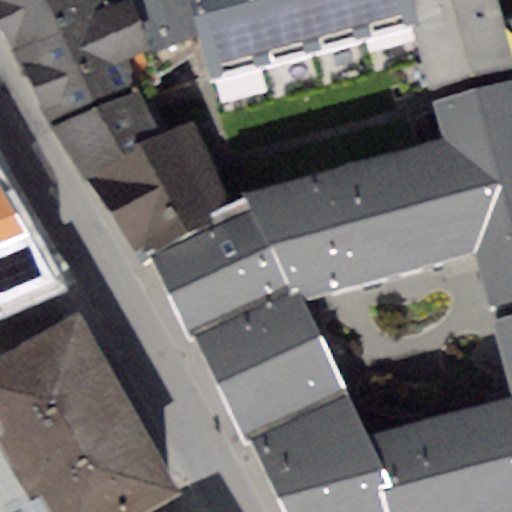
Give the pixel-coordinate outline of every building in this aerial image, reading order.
[(0,0),(0,38),(10,54),(104,8),(100,0),(0,0)] [(134,0),(121,0),(104,8),(10,54),(49,126),(135,92),(124,68),(149,57),(134,0)] [(187,0),(134,0),(149,57),(198,40),(187,0)] [(264,68),(245,0),(187,0),(198,40),(210,82),(264,68)] [(314,56),(298,0),(245,0),(264,68),(314,56)] [(367,42),(355,0),(298,0),(314,56),(367,42)] [(413,29),(405,0),(355,0),(367,42),(413,29)] [(511,61),(495,0),(405,0),(413,29),(430,88),(511,66),(511,61)] [(511,81),(432,102),(442,139),(242,195),(246,203),(289,284),(297,299),(472,253),(486,306),(511,300),(511,81)] [(135,92),(49,126),(83,182),(161,139),(135,92)] [(194,124),(161,139),(83,182),(132,248),(142,241),(151,257),(230,212),(194,124)] [(0,300),(47,279),(0,176),(0,300)] [(196,336),(244,439),(251,434),(287,511),(388,511),(368,434),(345,390),(297,299),(246,203),(230,212),(151,257),(190,339),(196,336)] [(82,311),(0,357),(0,434),(43,511),(133,511),(180,486),(82,311)] [(511,511),(511,315),(490,321),(510,396),(368,434),(388,511),(511,511)]
